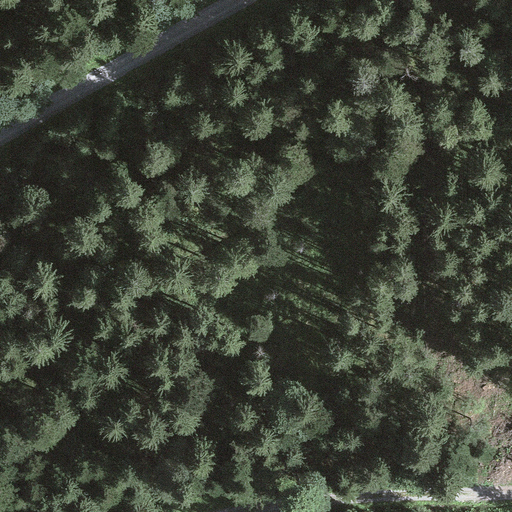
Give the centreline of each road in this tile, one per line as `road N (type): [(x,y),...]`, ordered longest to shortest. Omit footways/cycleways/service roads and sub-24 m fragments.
road 1 (unclassified): [(238,0),(0,135)]
road 2 (track): [(263,511),(327,497),(511,489)]
